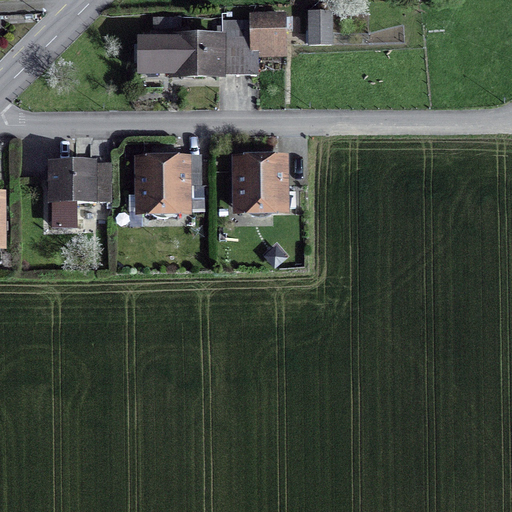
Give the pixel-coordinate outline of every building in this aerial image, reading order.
[(307,12),(307,47),(334,47),(334,12),(307,12)] [(153,37),(138,37),(138,76),(169,76),(169,81),(226,81),(226,76),(258,76),(258,58),(286,58),(286,13),(249,13),(249,22),(222,22),(222,35),(182,35),(182,18),(153,18),(153,37)] [(290,216),(289,155),(232,156),(232,216),(290,216)] [(202,187),(201,156),(134,157),(134,218),(193,217),(193,211),(204,211),(204,187),(202,187)] [(97,164),(97,162),(48,162),(48,206),(98,206),(98,203),(110,203),(111,164),(97,164)]
